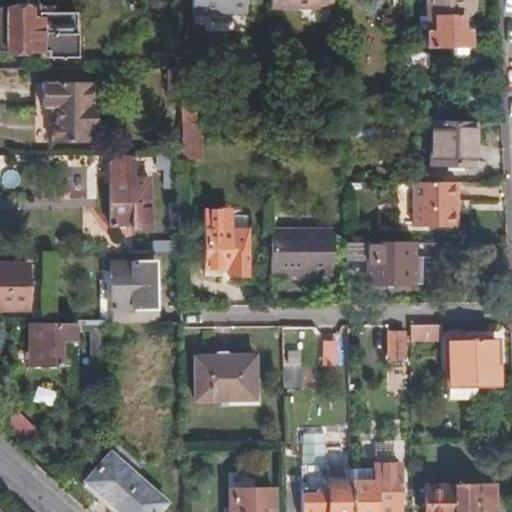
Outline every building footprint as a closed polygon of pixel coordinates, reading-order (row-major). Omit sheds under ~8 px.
[(239,12),(238,0),(184,0),(184,12),(239,12)] [(463,0),(420,0),(420,45),(435,46),(435,51),(443,51),(444,45),(463,46),(464,29),(455,28),(456,13),(463,9),(463,0)] [(66,59),(67,13),(30,13),(30,20),(19,20),(19,8),(0,8),(0,50),(35,50),(35,59),(66,59)] [(425,51),(400,51),(400,67),(425,67),(425,51)] [(172,69),(172,54),(163,53),(163,69),(172,69)] [(163,69),(158,69),(158,100),(172,100),(172,87),(172,69),(163,69)] [(84,84),(36,85),(36,109),(45,109),(45,144),(84,144),(86,130),(89,125),(89,112),(84,106),(84,84)] [(172,123),(186,123),(186,87),(172,87),(172,100),(172,123)] [(384,104),(384,123),(400,122),(399,104),(384,104)] [(190,157),(190,123),(186,123),(172,123),(172,155),(172,157),(190,157)] [(373,133),(373,123),(354,123),(354,125),(354,133),(373,133)] [(466,165),(466,124),(424,124),(425,166),(466,165)] [(354,125),(339,125),(339,135),(354,135),(354,133),(354,125)] [(172,189),(172,157),(172,155),(151,155),(151,170),(158,170),(158,189),(172,189)] [(132,160),(109,159),(109,229),(132,228),(132,234),(147,234),(147,214),(144,214),(144,186),(132,186),(132,160)] [(442,211),(442,184),(405,185),(405,227),(448,227),(448,211),(442,211)] [(226,231),(226,207),(197,207),(197,267),(219,266),(219,274),(239,274),(239,231),(226,231)] [(325,229),(265,229),(265,272),(325,272),(325,229)] [(172,254),(172,230),(165,230),(165,240),(161,240),(161,241),(152,241),(152,254),(172,254)] [(406,285),(406,243),(356,243),(356,285),(406,285)] [(104,326),(151,325),(151,308),(145,308),(145,264),(103,264),(104,326)] [(0,309),(21,310),(21,265),(0,265),(0,309)] [(96,321),(84,321),(83,367),(96,367),(96,321)] [(19,369),(51,369),(51,342),(65,342),(66,324),(23,324),(23,346),(19,346),(19,369)] [(435,325),(404,326),(404,339),(435,338),(435,325)] [(399,359),(398,334),(381,334),(382,360),(399,359)] [(51,369),(65,369),(65,342),(51,342),(51,369)] [(437,342),(436,387),(464,387),(488,387),(489,365),(484,365),(484,342),(437,342)] [(247,400),(247,357),(185,358),(185,400),(247,400)] [(65,386),(95,387),(95,370),(65,369),(65,386)] [(464,387),(436,387),(436,401),(464,401),(464,387)] [(33,431),(15,414),(5,424),(22,442),(33,431)] [(113,511),(149,511),(158,503),(102,453),(78,480),(113,511)] [(341,485),(340,511),(389,511),(390,469),(365,469),(365,472),(341,472),(341,485)] [(289,511),(340,511),(341,485),(314,485),(314,492),(290,492),(289,511)] [(484,511),(484,488),(413,488),(413,511),(470,511),(484,511)] [(264,511),(265,490),(220,490),(220,511),(264,511)]
